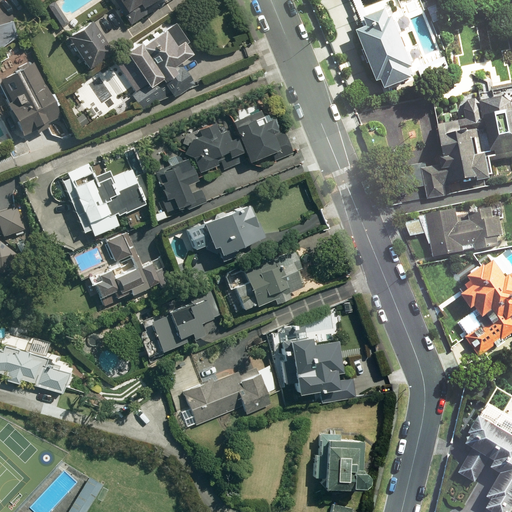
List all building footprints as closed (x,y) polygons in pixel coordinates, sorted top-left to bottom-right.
[(109,0),(127,28),(168,0),(109,0)] [(364,31),(352,35),(376,94),(410,80),(407,72),(409,71),(388,20),(386,21),(382,12),(361,21),(364,31)] [(0,49),(25,44),(19,20),(0,24),(0,49)] [(91,20),(65,38),(86,69),(112,51),(91,20)] [(169,100),(190,87),(177,67),(168,73),(166,69),(189,53),(171,25),(137,47),(134,43),(118,53),(142,90),(154,82),(157,86),(159,85),(169,100)] [(0,104),(0,108),(14,140),(58,120),(28,52),(0,64),(0,93),(4,102),(0,104)] [(448,198),(446,185),(488,180),(485,158),(511,155),(511,88),(476,93),(476,99),(461,101),(463,122),(434,125),(438,166),(422,168),(423,174),(411,175),(412,188),(423,187),(425,201),(448,198)] [(243,164),(268,154),(271,161),(290,153),(282,133),(278,135),(269,114),(261,118),(258,112),(227,124),(243,164)] [(211,131),(209,125),(179,137),(193,173),(237,155),(225,125),(211,131)] [(165,160),(168,168),(154,174),(161,189),(157,191),(162,203),(166,202),(171,214),(205,199),(201,189),(187,195),(183,187),(193,183),(184,161),(181,154),(165,160)] [(141,206),(134,185),(114,192),(107,173),(97,176),(92,163),(63,173),(64,177),(56,180),(75,236),(85,233),(87,238),(115,228),(111,217),(141,206)] [(0,233),(1,239),(23,233),(15,205),(10,207),(4,182),(0,183),(0,233)] [(200,224),(209,247),(213,245),(218,256),(260,239),(247,205),(200,224)] [(427,235),(431,259),(496,248),(495,241),(501,240),(497,220),(502,220),(499,205),(419,217),(420,220),(406,223),(409,238),(427,235)] [(126,263),(93,276),(96,285),(89,288),(95,301),(126,289),(128,296),(166,282),(158,261),(140,268),(126,233),(107,241),(116,264),(125,260),(126,263)] [(0,268),(14,250),(0,239),(0,268)] [(219,277),(233,310),(239,308),(241,313),(270,301),(272,306),(288,299),(286,294),(302,288),(294,270),(299,268),(291,248),(219,277)] [(458,337),(477,361),(511,334),(511,274),(505,280),(492,263),(483,270),(480,266),(463,278),(466,282),(463,285),(467,291),(459,298),(469,311),(457,321),(465,332),(458,337)] [(149,357),(202,336),(197,325),(209,320),(201,299),(136,325),(141,337),(136,339),(144,359),(149,357)] [(306,347),(305,341),(280,344),(288,398),(330,393),(331,400),(354,397),(352,380),(331,383),(330,374),(336,373),(332,343),(306,347)] [(41,353),(39,360),(0,350),(0,376),(4,378),(3,383),(16,386),(17,381),(31,384),(29,389),(59,396),(61,386),(70,388),(76,365),(54,360),(55,357),(41,353)] [(183,428),(192,425),(238,409),(240,415),(267,406),(256,374),(242,379),(240,372),(180,393),(186,410),(177,413),(183,428)] [(511,418),(486,404),(478,419),(476,417),(460,445),(468,449),(455,472),(474,483),(482,468),(495,475),(482,497),(490,501),(483,511),(507,511),(511,504),(511,418)] [(317,489),(354,490),(363,481),(363,470),(358,469),(359,440),(335,439),(335,432),(317,432),(316,453),(311,453),(310,479),(318,479),(317,489)] [(87,511),(104,484),(90,476),(69,511),(87,511)]
